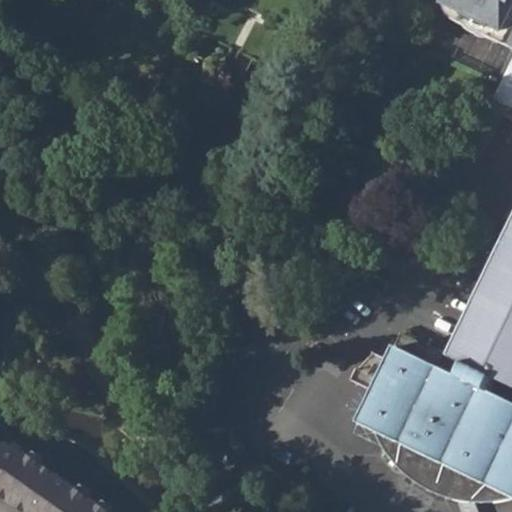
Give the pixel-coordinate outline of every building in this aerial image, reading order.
[(511,0),(452,0),(452,2),(451,14),(458,26),(470,32),(477,38),(499,43),(511,49),(511,0)] [(504,122),(511,106),(511,67),(508,65),(485,112),(504,122)] [(511,239),(454,359),(496,380),(511,387),(511,239)] [(511,404),(489,394),(496,380),(454,359),(402,335),(359,422),(358,425),(376,433),(395,465),(420,487),(441,497),(459,502),(463,503),(473,504),(476,504),(497,503),(511,499),(511,498),(511,404)] [(108,511),(30,457),(29,459),(11,446),(0,447),(0,498),(19,511),(108,511)] [(473,504),(463,503),(465,511),(478,511),(476,504),(473,504)]
